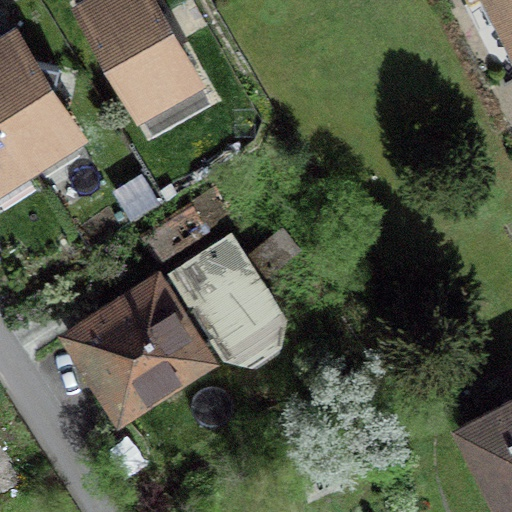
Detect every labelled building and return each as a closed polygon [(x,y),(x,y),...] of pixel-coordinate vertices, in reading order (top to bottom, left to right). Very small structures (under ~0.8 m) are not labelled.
[(192,0),(133,0),(104,16),(171,120),(244,80),(192,0)] [(511,0),(468,0),(510,86),(511,85),(511,0)] [(50,37),(0,68),(0,182),(22,216),(124,143),(50,37)] [(209,187),(141,229),(156,253),(224,211),(209,187)] [(229,235),(76,332),(124,408),(225,344),(235,360),(287,327),(229,235)]
